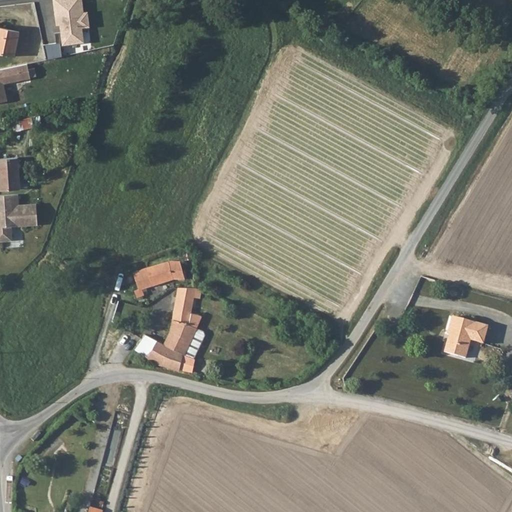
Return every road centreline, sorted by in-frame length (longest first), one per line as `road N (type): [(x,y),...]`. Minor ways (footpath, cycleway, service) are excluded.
road 1 (unclassified): [(303,387),(343,350),(511,78)]
road 2 (unclassified): [(0,439),(113,375),(243,397),(303,387)]
